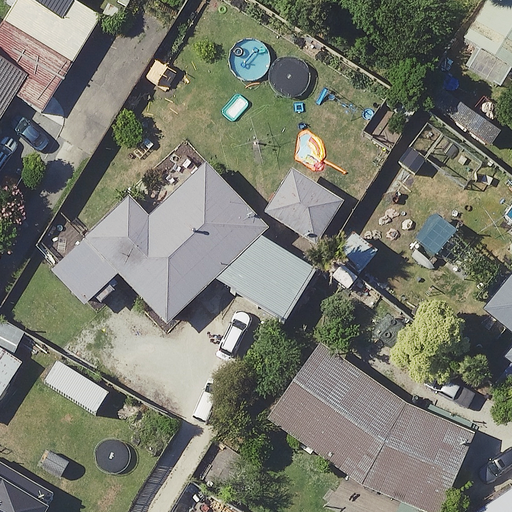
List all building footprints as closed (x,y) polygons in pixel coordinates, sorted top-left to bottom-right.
[(83,0),(29,0),(69,24),(83,0)] [(511,0),(481,0),(459,37),(511,69),(511,0)] [(0,34),(0,137),(21,98),(64,120),(86,79),(1,33),(0,34)] [(350,208),(295,174),(269,218),(323,251),(350,208)] [(223,287),(293,331),(331,272),(274,236),(213,175),(164,223),(141,199),(91,248),(68,225),(37,254),(97,315),(129,283),(177,332),(219,291),(223,287)] [(511,296),(495,318),(511,332),(511,296)] [(0,414),(29,369),(0,350),(0,414)] [(393,394),(328,360),(288,436),(338,462),(334,469),(416,511),(450,511),(482,451),(389,402),(393,394)] [(0,511),(65,511),(68,507),(0,465),(0,511)] [(511,511),(511,501),(493,511),(511,511)]
